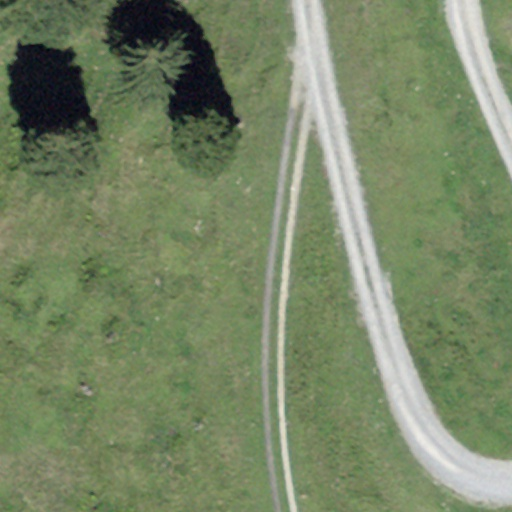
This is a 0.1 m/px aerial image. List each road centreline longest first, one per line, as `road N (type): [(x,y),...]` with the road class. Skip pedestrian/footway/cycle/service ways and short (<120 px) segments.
road 1 (track): [(511,480),(486,480),(426,450),(383,365),(295,0)]
road 2 (track): [(284,511),(269,457),(264,283),(291,93),(308,76)]
road 3 (track): [(457,0),(487,113),(511,166)]
